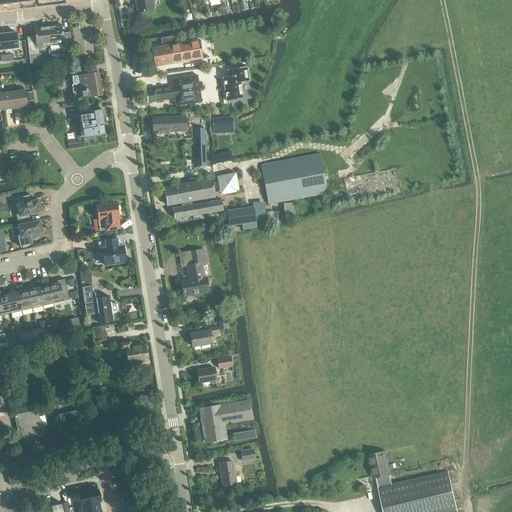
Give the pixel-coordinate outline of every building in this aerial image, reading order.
[(134,0),(137,13),(153,10),(151,0),(134,0)] [(60,24),(47,26),(49,46),(61,44),(62,51),(71,50),(69,33),(61,33),(62,33),(61,32),(60,24)] [(33,28),(34,35),(34,36),(34,37),(26,38),(28,55),(30,64),(39,63),(38,54),(37,47),(49,46),(47,26),(33,28)] [(18,48),(17,33),(4,35),(6,50),(18,48)] [(154,65),(154,67),(202,58),(199,40),(188,41),(189,47),(180,49),(179,43),(171,44),(170,37),(160,38),(162,46),(151,48),(153,59),(151,61),(152,63),(154,65)] [(228,76),(222,77),(226,101),(242,99),(240,83),(249,81),(247,67),(227,70),(228,76)] [(81,99),(102,95),(98,72),(72,77),(73,85),(79,84),(81,99)] [(173,87),(146,91),(147,102),(174,98),(176,106),(201,102),(197,75),(171,79),(173,87)] [(24,90),(13,92),(15,108),(13,108),(14,115),(19,114),(18,108),(26,106),(24,90)] [(13,92),(2,93),(5,110),(13,108),(15,108),(13,92)] [(78,105),(79,112),(91,110),(89,104),(78,105)] [(81,124),(75,125),(78,143),(85,142),(84,138),(100,136),(100,134),(106,133),(104,119),(100,117),(100,112),(80,115),(81,124)] [(177,117),(151,118),(152,132),(178,131),(186,131),(185,116),(177,117)] [(212,133),(233,131),(232,116),(211,118),(212,133)] [(204,128),(194,128),(196,166),(206,166),(205,135),(204,128)] [(213,164),(232,160),(230,152),(211,155),(213,164)] [(268,204),(327,193),(319,154),(260,165),(268,204)] [(240,190),(236,170),(218,174),(221,193),(240,190)] [(174,219),(223,210),(221,200),(190,205),(190,201),(214,197),(211,179),(164,187),(167,206),(181,203),(181,207),(172,208),(174,219)] [(17,205),(18,211),(16,213),(16,215),(18,226),(31,223),(30,223),(29,214),(40,211),(38,200),(31,202),(29,195),(16,198),(18,205),(17,205)] [(284,216),(294,215),(293,203),(283,204),(284,216)] [(116,216),(119,216),(117,204),(96,207),(98,219),(105,218),(107,230),(119,228),(118,219),(117,219),(116,216)] [(253,207),(226,210),(229,227),(241,225),(242,230),(256,228),(255,223),(253,207)] [(39,221),(30,223),(31,223),(18,226),(20,232),(18,234),(17,236),(19,247),(32,244),(30,235),(41,232),(39,221)] [(105,240),(97,242),(98,249),(102,249),(105,265),(126,262),(124,245),(121,246),(118,244),(117,239),(105,240)] [(184,295),(207,291),(205,278),(203,278),(200,261),(205,260),(203,250),(190,252),(192,265),(188,266),(189,274),(192,273),(194,280),(182,282),(184,295)] [(91,273),(83,274),(84,282),(92,281),(91,273)] [(53,284),(48,285),(53,304),(69,300),(64,279),(53,282),(53,284)] [(48,285),(41,287),(38,288),(42,306),(53,304),(48,285)] [(100,323),(113,322),(112,314),(113,314),(112,313),(117,312),(118,310),(117,304),(115,302),(111,303),(111,302),(110,302),(109,296),(100,297),(100,300),(95,301),(95,298),(96,298),(95,292),(94,292),(93,286),(83,287),(85,301),(84,301),(86,315),(98,313),(100,323)] [(38,288),(27,290),(32,308),(42,306),(38,288)] [(27,290),(17,293),(21,311),(32,308),(27,290)] [(6,295),(10,313),(21,311),(17,293),(6,295)] [(6,295),(0,296),(0,315),(0,316),(10,313),(6,295)] [(66,323),(59,325),(61,332),(74,329),(76,328),(80,327),(77,319),(77,318),(65,321),(66,323)] [(49,321),(45,322),(46,324),(47,328),(48,331),(51,331),(59,329),(56,319),(49,321)] [(45,322),(39,323),(41,334),(48,332),(48,331),(47,328),(46,324),(45,322)] [(95,342),(106,339),(103,326),(92,328),(95,342)] [(210,334),(219,333),(218,326),(208,328),(208,330),(190,333),(192,347),(211,343),(210,334)] [(137,363),(148,362),(145,344),(140,345),(140,344),(131,346),(130,341),(120,343),(121,349),(125,348),(128,367),(137,365),(137,363)] [(218,369),(233,367),(231,357),(217,359),(218,369)] [(199,383),(216,380),(213,367),(197,370),(199,383)] [(241,403),(201,410),(206,442),(222,439),(219,420),(243,416),(241,403)] [(20,441),(39,436),(43,435),(44,441),(64,436),(63,430),(82,426),(78,410),(59,414),(60,421),(41,426),(37,409),(13,415),(20,441)] [(254,431),(233,435),(235,442),(255,438),(254,431)] [(243,460),(254,458),(252,450),(242,452),(243,460)] [(385,451),(371,455),(367,455),(368,457),(373,478),(376,478),(378,487),(392,484),(389,474),(390,474),(385,451)] [(25,482),(18,453),(3,457),(10,485),(25,482)] [(223,485),(235,483),(232,463),(220,465),(223,485)] [(383,511),(452,511),(457,511),(448,471),(392,484),(378,487),(383,511)] [(98,489),(77,494),(80,505),(98,501),(98,502),(101,501),(98,489)] [(80,505),(78,505),(79,511),(100,511),(101,511),(98,502),(98,501),(80,505)] [(64,511),(62,503),(50,506),(51,511),(64,511)]
